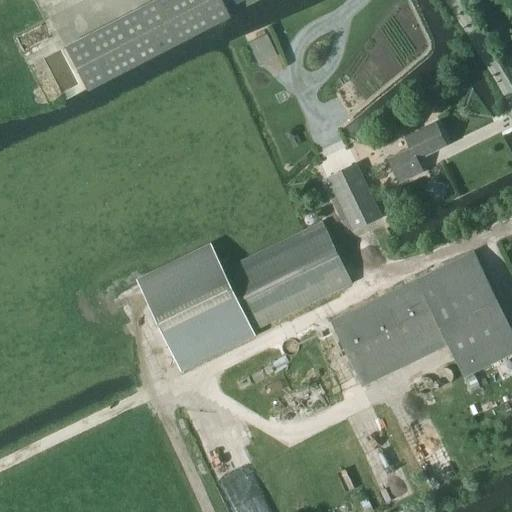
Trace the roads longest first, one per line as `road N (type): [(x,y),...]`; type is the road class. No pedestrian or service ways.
road 1 (track): [(165,388),(0,466)]
road 2 (track): [(156,392),(209,511)]
road 3 (unclassified): [(511,105),(449,0)]
